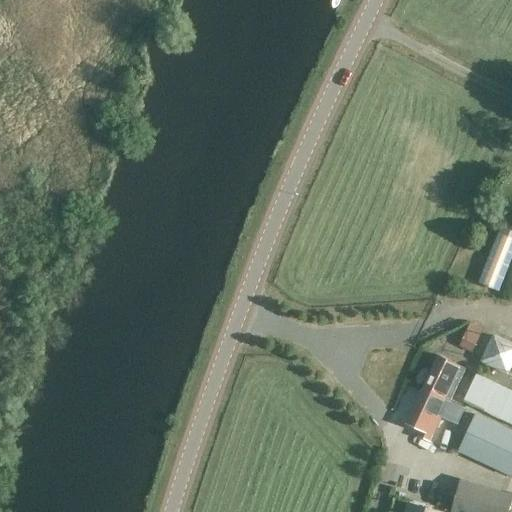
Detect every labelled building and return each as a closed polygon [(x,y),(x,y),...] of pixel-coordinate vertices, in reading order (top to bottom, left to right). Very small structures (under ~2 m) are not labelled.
[(499,292),(511,260),(511,231),(501,227),(478,284),(499,292)] [(472,353),(482,331),(469,325),(458,346),(472,353)] [(508,375),(511,367),(511,342),(493,334),(480,362),(508,375)] [(437,356),(421,390),(448,402),(464,369),(437,356)] [(511,391),(477,374),(463,402),(511,425),(511,391)] [(448,402),(421,390),(405,423),(421,431),(419,435),(431,440),(448,402)] [(458,451),(511,475),(511,431),(475,415),(458,451)] [(506,511),(511,495),(460,481),(450,511),(506,511)]
